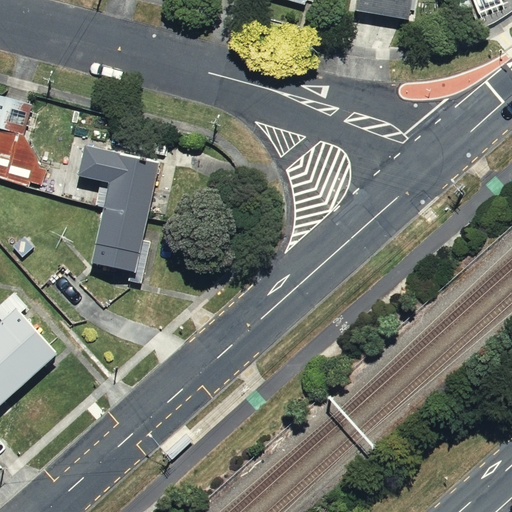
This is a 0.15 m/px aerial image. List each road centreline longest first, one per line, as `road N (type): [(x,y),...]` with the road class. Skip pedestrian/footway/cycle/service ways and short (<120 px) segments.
road 1 (tertiary): [(47,511),(465,136)]
road 2 (residential): [(465,136),(0,14)]
